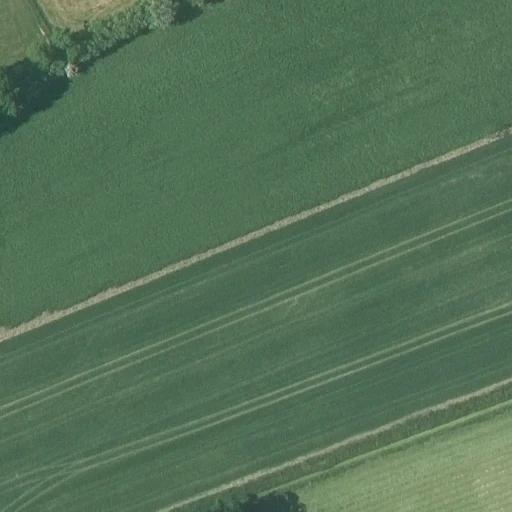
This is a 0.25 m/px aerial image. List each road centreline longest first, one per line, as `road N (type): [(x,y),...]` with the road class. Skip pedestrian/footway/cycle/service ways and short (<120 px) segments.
road 1 (track): [(511,375),(153,511)]
road 2 (track): [(40,72),(169,0)]
